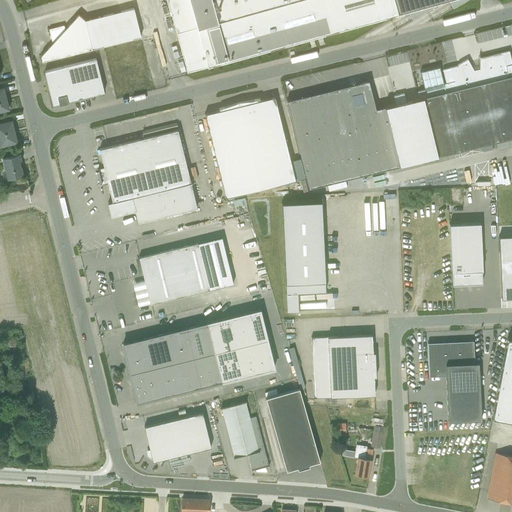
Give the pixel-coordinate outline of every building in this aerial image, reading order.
[(166,0),(172,20),(178,42),(180,49),(186,72),(397,13),(406,11),(411,19),(434,6),(433,3),(445,0),(447,0),(452,8),(465,0),(166,0)] [(49,47),(40,56),(41,61),(140,37),(133,8),(84,20),(78,15),(64,29),(63,25),(48,29),(53,46),(49,47)] [(393,96),(395,104),(384,107),(375,109),(368,80),(286,100),(309,188),(409,163),(511,138),(511,63),(511,64),(508,51),(479,58),(479,69),(473,70),(467,59),(457,65),(457,66),(442,69),(445,83),(443,83),(439,67),(420,72),(424,89),(416,91),(418,98),(405,101),(403,93),(393,96)] [(95,58),(53,69),(44,71),(46,80),(47,80),(53,103),(58,102),(59,105),(67,103),(67,100),(92,94),(92,95),(103,92),(95,58)] [(204,114),(204,115),(224,198),(295,181),(274,97),(259,101),(259,99),(238,102),(218,109),(218,111),(204,114)] [(0,122),(0,146),(17,143),(11,120),(0,122)] [(137,222),(196,208),(177,130),(98,149),(104,170),(98,171),(101,183),(106,181),(111,202),(107,203),(110,216),(134,211),(137,222)] [(1,158),(7,180),(23,176),(20,167),(18,162),(21,161),(19,154),(1,158)] [(511,158),(502,161),(507,186),(511,184),(511,158)] [(379,201),(379,203),(358,204),(360,232),(382,230),(381,216),(388,216),(388,212),(395,211),(395,200),(379,201)] [(324,281),(321,217),(321,201),(281,202),(282,219),(283,260),(285,283),(285,293),(286,312),(298,312),(298,310),(297,292),(325,291),(324,281)] [(452,285),(482,283),(481,270),(482,270),(480,223),(449,224),(452,285)] [(511,235),(498,236),(501,298),(511,297),(511,235)] [(197,243),(148,255),(138,257),(150,304),(209,289),(197,243)] [(259,310),(207,323),(122,344),(136,402),(273,368),(259,310)] [(371,334),(327,337),(311,337),(312,361),(313,398),(322,397),(330,397),(374,395),(374,394),(373,377),(375,377),(374,352),(372,352),(371,334)] [(511,339),(507,338),(491,418),(511,422),(511,339)] [(473,341),(427,343),(428,369),(429,376),(445,375),(447,421),(480,420),(478,362),(474,362),(473,341)] [(319,461),(298,388),(265,398),(286,471),(297,468),(297,470),(309,466),(308,464),(319,461)] [(245,401),(221,407),(234,457),(233,457),(233,458),(247,454),(251,470),(255,469),(255,471),(266,472),(265,467),(269,466),(268,465),(267,460),(255,416),(249,418),(245,401)] [(202,413),(153,424),(143,427),(149,452),(148,456),(147,455),(146,456),(160,464),(160,463),(159,463),(162,459),(210,447),(202,413)] [(379,449),(382,427),(374,425),(370,447),(379,449)] [(358,447),(356,464),(354,474),(368,476),(372,449),(358,447)] [(9,448),(2,452),(5,457),(12,454),(9,448)] [(511,456),(495,453),(488,489),(486,498),(511,503),(511,456)] [(182,498),(180,511),(194,511),(195,499),(182,498)] [(195,499),(194,511),(207,511),(208,499),(195,499)]
